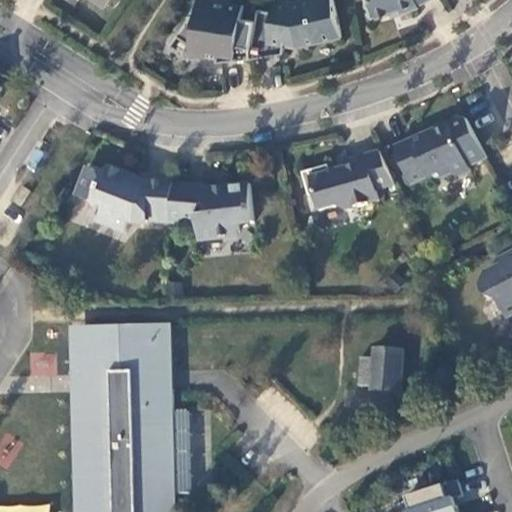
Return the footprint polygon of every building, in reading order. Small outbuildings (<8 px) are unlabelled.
[(218,63),(251,60),(257,21),(243,18),(245,5),(212,0),(199,0),(198,6),(178,36),(192,46),(190,55),(219,59),(218,63)] [(259,10),(257,21),(251,60),(285,54),(287,46),(291,46),(300,44),(300,46),(343,37),(334,0),(303,0),(296,2),(284,0),(275,0),(274,13),(259,10)] [(365,0),(373,19),(392,13),(401,10),(403,14),(415,9),(430,0),(365,0)] [(488,160),(468,120),(426,139),(425,136),(395,150),(411,187),(427,180),(428,181),(435,184),(451,177),(457,179),(471,173),(469,169),(488,160)] [(396,186),(381,152),(352,161),(353,167),(330,173),(328,167),(303,174),(309,197),(314,196),(319,212),(337,207),(345,212),(380,202),(377,192),(396,186)] [(352,161),(330,170),(330,173),(353,167),(352,161)] [(172,223),(175,184),(145,182),(108,167),(105,174),(89,168),(77,197),(93,204),(99,217),(110,221),(113,228),(126,233),(131,220),(136,221),(172,224),(172,223)] [(205,187),(175,184),(172,223),(184,224),(197,223),(199,241),(236,238),(240,233),(239,225),(254,224),(251,185),(206,189),(205,187)] [(33,193),(24,187),(14,203),(23,208),(33,193)] [(99,217),(97,222),(113,228),(110,221),(99,217)] [(511,255),(498,262),(501,267),(485,276),(482,287),(488,298),(499,301),(509,320),(511,318),(511,255)] [(170,511),(170,496),(178,495),(175,391),(168,391),(140,392),(140,373),(167,373),(166,325),(91,328),(92,375),(106,375),(107,393),(81,393),(83,511),(170,511)] [(107,393),(106,375),(92,375),(91,328),(79,327),(81,393),(107,393)] [(374,388),(407,389),(408,349),(378,347),(376,358),(358,356),(358,382),(374,383),(374,388)] [(32,372),(55,374),(56,355),(33,353),(32,372)] [(140,373),(140,392),(168,391),(167,373),(140,373)] [(461,511),(457,501),(467,498),(461,482),(410,498),(414,511),(461,511)]
